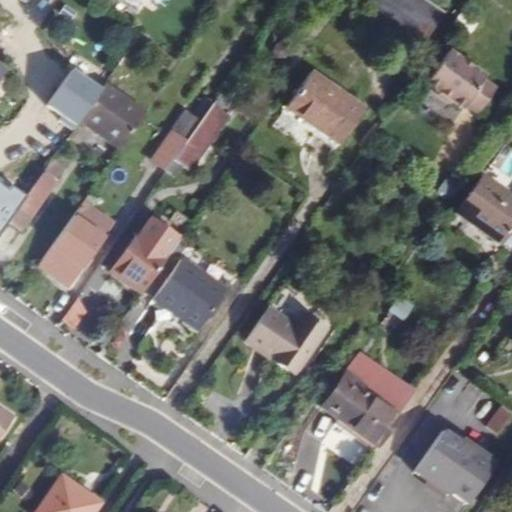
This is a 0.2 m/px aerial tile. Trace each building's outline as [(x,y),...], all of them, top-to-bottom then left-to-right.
[(362,0),(423,42),(442,14),(421,0),(362,0)] [(451,24),(468,34),(475,22),(458,12),(451,24)] [(483,77),(447,51),(424,83),(434,90),(435,95),(446,103),(451,102),(461,109),(464,105),(476,114),(493,89),(481,80),(483,77)] [(285,108),(339,145),(364,110),(310,72),(285,108)] [(77,121),(118,150),(143,113),(102,85),(77,121)] [(212,102),(196,125),(171,161),(189,172),(234,107),(217,95),(212,102)] [(212,102),(204,97),(190,118),(196,125),(212,102)] [(171,161),(196,125),(190,118),(184,113),(150,161),(164,171),(171,161)] [(65,168),(51,158),(41,172),(56,182),(65,168)] [(21,232),(56,182),(41,172),(7,222),(21,232)] [(507,232),(511,235),(511,204),(504,199),(506,195),(481,177),(455,213),(498,244),(507,232)] [(103,236),(72,215),(62,230),(92,251),(103,236)] [(139,294),(141,292),(167,253),(176,241),(148,221),(138,235),(137,235),(110,274),(139,294)] [(67,287),(92,251),(62,230),(37,266),(67,287)] [(232,277),(189,248),(180,260),(223,290),(232,277)] [(167,253),(141,292),(152,299),(197,331),(225,291),(223,290),(180,260),(179,259),(178,261),(167,253)] [(402,321),(412,305),(399,296),(388,312),(402,321)] [(58,321),(87,341),(102,319),(73,299),(58,321)] [(244,344),(293,376),(324,330),(303,316),(294,330),(266,311),(244,344)] [(395,416),(362,393),(378,371),(356,355),(319,407),(338,420),(373,445),(374,446),(395,416)] [(411,393),(378,371),(362,393),(395,416),(411,393)] [(497,405),(483,428),(496,436),(510,413),(497,405)] [(0,432),(10,418),(0,411),(0,432)] [(373,445),(338,420),(330,432),(365,457),(373,445)] [(448,492),(464,503),(493,463),(459,439),(457,442),(440,431),(411,472),(446,496),(448,492)] [(36,511),(92,511),(93,511),(74,498),(80,491),(61,477),(36,511)] [(98,504),(80,491),(74,498),(93,511),(98,504)]
